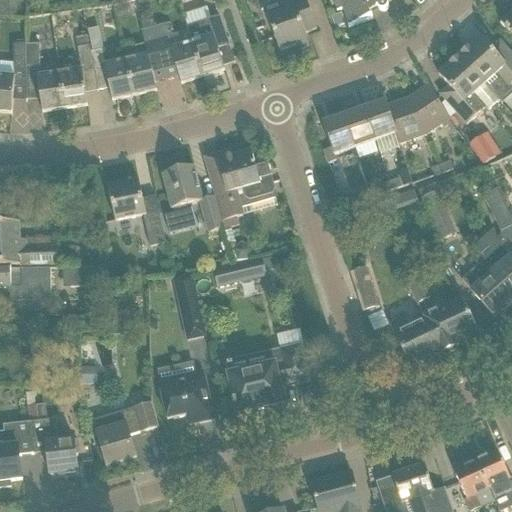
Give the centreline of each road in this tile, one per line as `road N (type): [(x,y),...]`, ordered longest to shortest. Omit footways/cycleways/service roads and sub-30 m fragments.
road 1 (unclassified): [(378,429),(275,101)]
road 2 (unclassified): [(91,511),(378,429)]
road 3 (unclassified): [(0,154),(85,152),(275,101)]
road 4 (unclassified): [(275,101),(379,64),(473,0)]
road 5 (unclassified): [(378,429),(511,370)]
